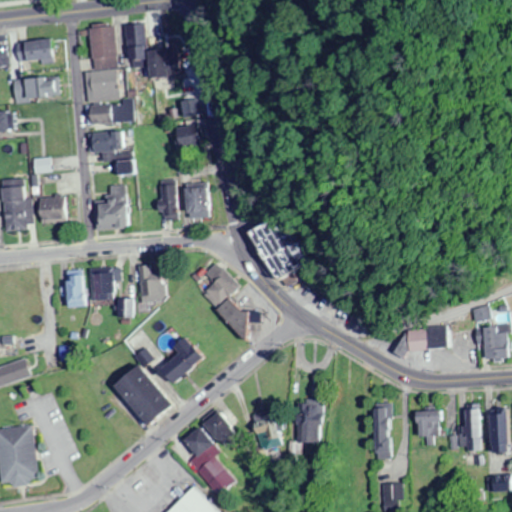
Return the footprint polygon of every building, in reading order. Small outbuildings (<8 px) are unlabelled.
[(127,26),(127,70),(145,70),(144,26),(127,26)] [(132,125),(131,100),(118,101),(117,71),(116,71),(113,28),(89,29),(92,74),(86,74),(88,106),(89,106),(90,127),(132,125)] [(17,64),(55,61),(54,42),(16,44),(17,64)] [(179,78),(178,50),(149,52),(150,79),(179,78)] [(13,82),(14,103),(59,99),(58,85),(46,86),(45,79),(13,82)] [(0,134),(17,135),(17,114),(0,113),(0,134)] [(182,151),(202,144),(195,124),(175,132),(182,151)] [(115,178),(134,177),(133,153),(125,154),(124,133),(93,134),(94,155),(100,155),(101,164),(114,163),(115,178)] [(32,162),(35,175),(50,172),(48,159),(32,162)] [(28,180),(3,182),(7,233),(32,232),(28,180)] [(187,220),(210,220),(210,185),(187,185),(187,220)] [(127,187),(107,188),(108,201),(94,201),(95,232),(129,231),(127,187)] [(157,189),(163,222),(174,220),(168,187),(157,189)] [(40,198),(40,223),(66,223),(66,198),(40,198)] [(282,216),(252,233),(281,284),(311,268),(282,216)] [(235,298),(242,291),(216,265),(204,276),(213,286),(202,296),(245,340),(261,325),(235,298)] [(137,268),(141,305),(166,302),(163,273),(149,275),(148,267),(137,268)] [(70,308),(87,308),(87,271),(70,271),(70,308)] [(117,271),(94,271),(94,301),(117,301),(117,271)] [(511,360),(509,327),(496,328),(495,308),(479,309),(480,328),(479,328),(481,362),(511,360)] [(413,329),(414,351),(454,349),(453,327),(413,329)] [(209,357),(191,341),(164,370),(181,386),(209,357)] [(184,406),(143,353),(137,358),(145,369),(123,386),(155,428),(184,406)] [(0,388),(33,378),(27,360),(0,368),(0,388)] [(325,445),(325,406),(301,406),(301,445),(325,445)] [(396,458),(396,409),(380,409),(380,458),(396,458)] [(465,450),(481,450),(481,409),(465,409),(465,450)] [(189,440),(206,463),(247,432),(230,410),(189,440)] [(511,453),(511,410),(496,410),(496,454),(511,453)] [(437,446),(437,423),(447,423),(447,412),(424,412),(424,446),(437,446)] [(37,479),(45,477),(38,425),(0,429),(6,483),(14,482),(21,487),(33,485),(37,479)] [(299,467),(303,448),(291,445),(287,464),(299,467)] [(511,492),(511,477),(499,480),(502,494),(511,492)] [(385,485),(384,511),(399,511),(406,511),(406,485),(385,485)] [(174,511),(201,486),(226,511),(174,511)]
